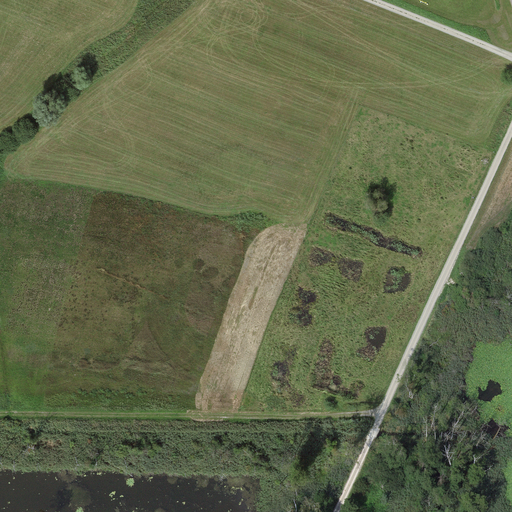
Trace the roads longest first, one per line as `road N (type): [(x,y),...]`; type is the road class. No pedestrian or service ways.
road 1 (track): [(339,511),(511,126)]
road 2 (track): [(511,56),(371,0)]
